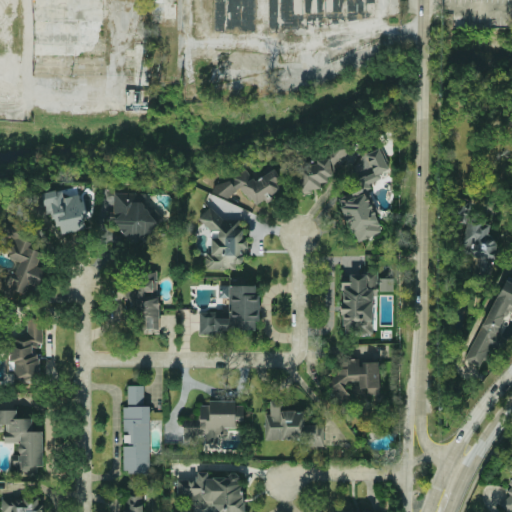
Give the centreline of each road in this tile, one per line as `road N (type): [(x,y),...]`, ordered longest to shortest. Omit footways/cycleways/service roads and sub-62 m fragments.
road 1 (tertiary): [(416,368),(423,0)]
road 2 (residential): [(299,234),(297,348),(288,361),(81,359)]
road 3 (residential): [(80,511),(77,279)]
road 4 (tertiary): [(416,368),(404,511)]
road 5 (residential): [(405,467),(305,474),(284,483)]
road 6 (secondary): [(447,511),(465,469),(511,407)]
